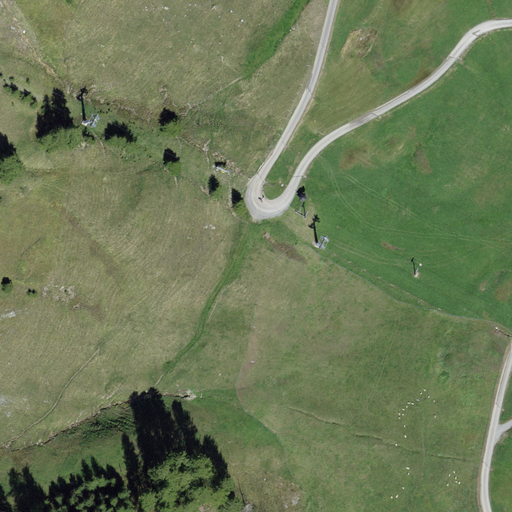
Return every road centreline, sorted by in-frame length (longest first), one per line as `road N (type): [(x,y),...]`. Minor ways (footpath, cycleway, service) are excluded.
road 1 (track): [(511,23),(476,30),(438,73),(322,142),(290,196),(274,211),(257,210),(250,198),(255,184),(308,98),(335,0)]
road 2 (track): [(487,511),(483,480),(511,361)]
